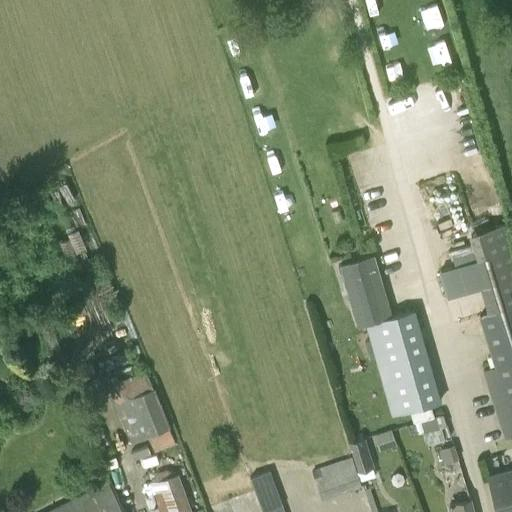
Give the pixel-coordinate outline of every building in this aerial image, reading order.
[(511,229),(509,221),(468,233),(493,310),(477,315),(493,366),(482,370),(504,440),(511,437),(511,229)] [(68,257),(89,249),(81,229),(60,237),(68,257)] [(297,262),(314,259),(311,239),(294,242),(297,262)] [(391,415),(439,401),(413,309),(391,316),(373,254),(339,264),(357,326),(365,324),(391,415)] [(146,371),(127,378),(108,386),(130,443),(148,436),(152,446),(173,438),(168,426),(170,425),(155,386),(152,387),(146,371)] [(442,414),(413,422),(416,433),(423,431),(427,445),(444,441),(440,427),(446,425),(442,414)] [(396,444),(390,428),(373,435),(379,451),(396,444)] [(357,471),(374,466),(365,437),(348,443),(357,471)] [(443,463),(458,458),(453,443),(439,448),(443,463)] [(351,456),(311,469),(321,499),(361,486),(351,456)] [(511,511),(511,468),(486,474),(496,511),(511,511)] [(283,511),(268,470),(249,477),(262,511),(283,511)] [(153,490),(158,508),(159,511),(191,511),(178,473),(150,483),(153,490)] [(122,511),(108,481),(46,511),(122,511)] [(377,511),(370,487),(365,488),(371,511),(377,511)] [(474,511),(471,498),(451,502),(453,511),(474,511)]
